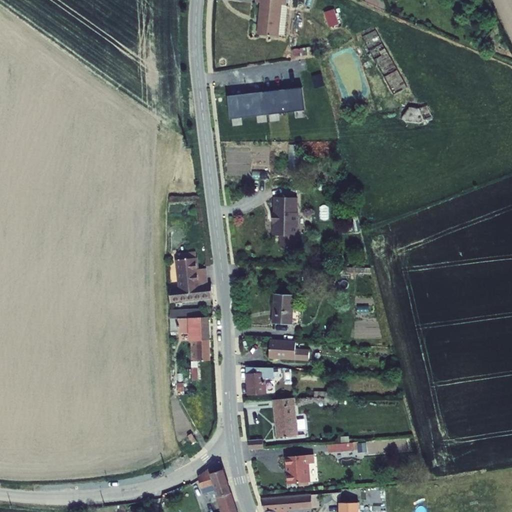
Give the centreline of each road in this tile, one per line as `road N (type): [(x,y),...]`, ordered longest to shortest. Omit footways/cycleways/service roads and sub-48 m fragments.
road 1 (tertiary): [(231,434),(197,0)]
road 2 (unclassified): [(0,494),(154,486),(207,460),(231,434)]
